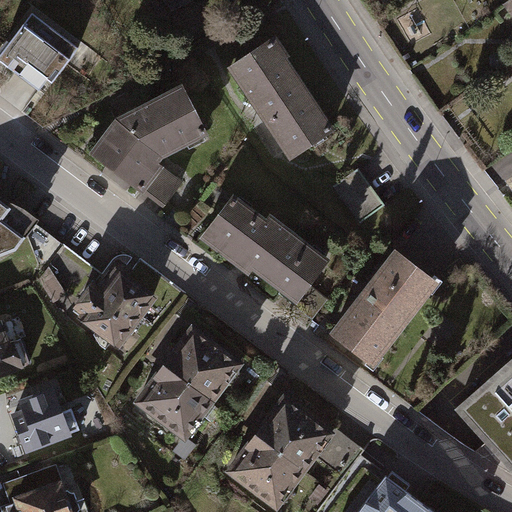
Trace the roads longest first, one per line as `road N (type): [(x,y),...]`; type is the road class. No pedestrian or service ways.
road 1 (tertiary): [(511,503),(448,468),(0,130)]
road 2 (primary): [(322,0),(407,127),(511,260)]
